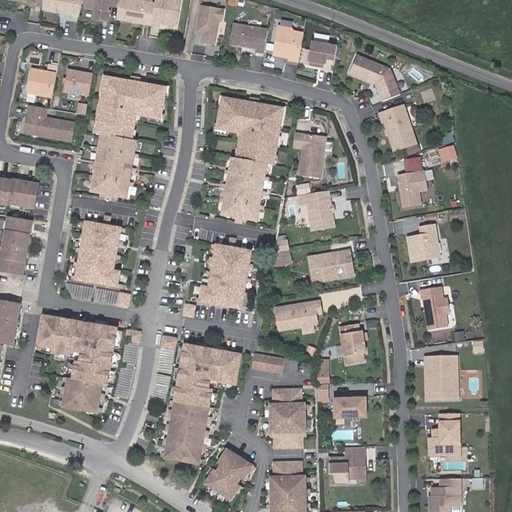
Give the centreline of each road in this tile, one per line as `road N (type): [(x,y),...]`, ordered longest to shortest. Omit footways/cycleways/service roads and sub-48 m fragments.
road 1 (residential): [(190,64),(346,106),(371,158),(401,355),(404,511)]
road 2 (residential): [(151,320),(44,300),(65,166),(0,154)]
road 3 (residential): [(0,118),(10,30),(190,64)]
road 4 (residential): [(190,64),(187,145),(151,320)]
road 5 (residential): [(511,87),(293,0)]
road 6 (residential): [(111,461),(139,401),(151,320)]
road 7 (residential): [(111,461),(78,437),(0,414)]
